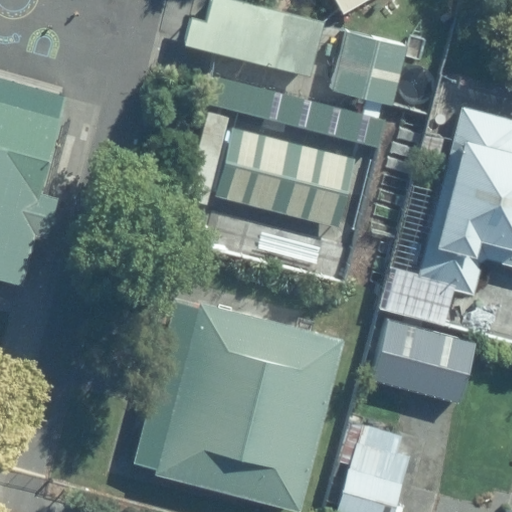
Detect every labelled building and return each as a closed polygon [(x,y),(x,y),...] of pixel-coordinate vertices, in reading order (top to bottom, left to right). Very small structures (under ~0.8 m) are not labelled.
[(291,6),(267,0),(163,0),(155,31),(282,64),(291,6)] [(372,39),(312,24),(297,81),(357,97),(372,39)] [(218,71),(210,102),(354,143),(363,112),(218,71)] [(0,221),(35,95),(0,85),(0,221)] [(467,290),(477,253),(511,262),(511,118),(461,104),(414,275),(467,290)] [(346,155),(232,122),(212,194),(326,227),(346,155)] [(305,318),(136,277),(92,457),(261,498),(305,318)] [(474,340),(380,316),(364,378),(459,402),(474,340)] [(381,511),(383,504),(393,506),(405,452),(394,450),(398,432),(357,423),(337,511),(381,511)]
